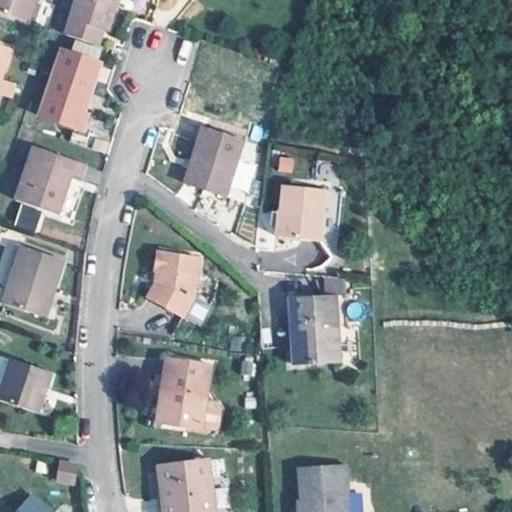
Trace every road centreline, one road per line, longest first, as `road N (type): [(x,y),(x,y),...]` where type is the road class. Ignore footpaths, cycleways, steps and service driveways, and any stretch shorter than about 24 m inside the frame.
road 1 (residential): [(129,175),(107,251),(98,375),(109,511)]
road 2 (residential): [(129,175),(237,257)]
